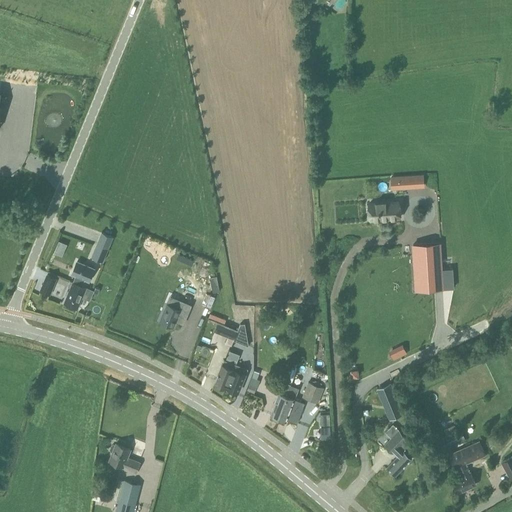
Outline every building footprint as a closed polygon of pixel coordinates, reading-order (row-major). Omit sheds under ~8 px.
[(409,188),(408,176),(391,177),(392,189),(409,188)] [(398,201),(370,203),(370,207),(368,207),(368,216),(371,216),(371,220),(400,218),(398,201)] [(57,224),(83,235),(86,227),(61,216),(57,224)] [(103,261),(113,237),(102,232),(92,257),(103,261)] [(443,288),(441,254),(440,243),(413,244),(414,256),(416,290),(443,288)] [(89,281),(94,269),(77,262),(72,274),(77,276),(74,283),(73,282),(64,303),(78,308),(83,297),(90,300),(94,293),(94,291),(82,286),(84,279),(89,281)] [(54,289),(47,287),(43,296),(50,298),(54,289)] [(200,291),(196,299),(211,306),(215,297),(200,291)] [(184,324),(192,304),(180,299),(177,307),(167,302),(159,321),(174,327),(176,321),(184,324)] [(225,322),(226,320),(211,313),(209,318),(218,321),(224,324),(225,322)] [(249,346),(245,323),(242,322),(239,329),(235,340),(249,346)] [(218,324),(214,332),(220,335),(235,340),(239,329),(227,324),(225,325),(220,323),(219,324),(218,324)] [(398,358),(407,353),(406,350),(403,344),(389,351),(392,357),(393,359),(393,360),(398,358)] [(239,392),(248,369),(224,360),(215,383),(226,388),(227,387),(229,388),(229,389),(236,392),(237,391),(239,392)] [(351,378),(359,377),(359,372),(358,369),(352,370),(351,370),(351,378)] [(288,396),(292,385),(276,379),(272,391),(279,393),(271,415),(279,418),(287,396),(288,396)] [(318,403),(324,388),(308,381),(302,397),(318,403)] [(403,413),(391,384),(380,388),(392,418),(403,413)] [(297,423),(305,402),(295,399),(300,388),(292,385),(288,396),(287,396),(279,418),(287,421),(287,419),(297,423)] [(409,445),(404,450),(400,447),(407,438),(399,430),(385,445),(394,453),(395,452),(399,455),(388,467),(397,475),(412,458),(409,455),(414,449),(409,445)] [(441,449),(466,440),(460,430),(437,440),(441,449)] [(492,450),(504,446),(500,436),(488,441),(492,450)] [(466,468),(467,466),(465,463),(485,454),(480,442),(451,455),(456,467),(458,466),(459,470),(461,470),(461,472),(461,473),(462,476),(453,481),(458,493),(476,485),(470,473),(468,470),(467,469),(466,468)] [(127,458),(131,449),(117,443),(110,461),(126,468),(125,470),(136,474),(140,463),(127,458)] [(511,455),(500,461),(510,480),(511,478),(511,455)] [(374,469),(385,465),(383,457),(371,461),(374,469)] [(133,511),(142,485),(124,480),(115,511),(133,511)]
